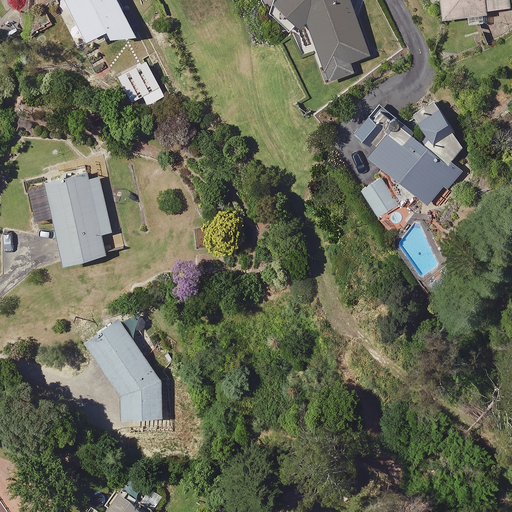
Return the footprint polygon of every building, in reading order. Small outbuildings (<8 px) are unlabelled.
[(33,0),(15,0),(15,9),(33,10),(33,0)] [(67,0),(87,40),(109,29),(113,37),(139,35),(131,19),(121,0),(67,0)] [(353,0),(276,0),(303,27),(308,21),(330,81),(353,74),(352,62),(371,55),(354,2),(353,0)] [(511,0),(443,0),(444,19),(469,17),(469,23),(489,23),(489,10),(511,8),(511,0)] [(450,119),(430,93),(411,108),(431,134),(450,119)] [(460,171),(379,105),(357,132),(376,147),(370,154),(429,203),(445,183),(448,186),(460,171)] [(119,229),(106,169),(33,184),(40,217),(56,214),(66,262),(107,253),(103,233),(119,229)] [(400,207),(381,177),(361,190),(380,219),(400,207)] [(163,379),(122,318),(90,339),(124,393),(125,417),(163,416),(163,379)] [(151,511),(153,510),(117,483),(102,502),(109,508),(105,511),(151,511)]
